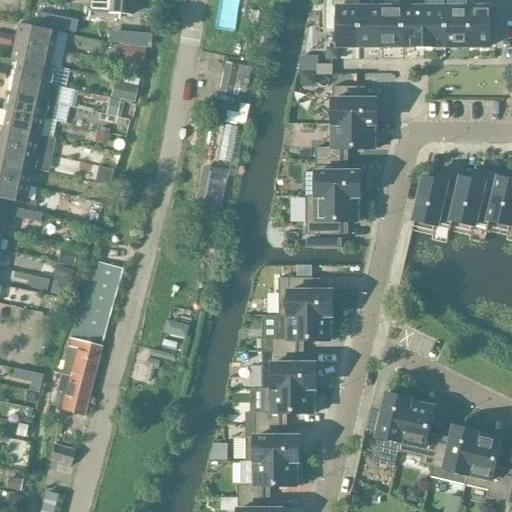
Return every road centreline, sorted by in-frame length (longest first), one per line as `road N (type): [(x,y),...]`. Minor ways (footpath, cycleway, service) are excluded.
road 1 (residential): [(77,511),(166,174),(196,0)]
road 2 (residential): [(360,345),(408,138),(511,138)]
road 3 (residential): [(321,511),(360,345)]
road 4 (residential): [(360,345),(511,414)]
